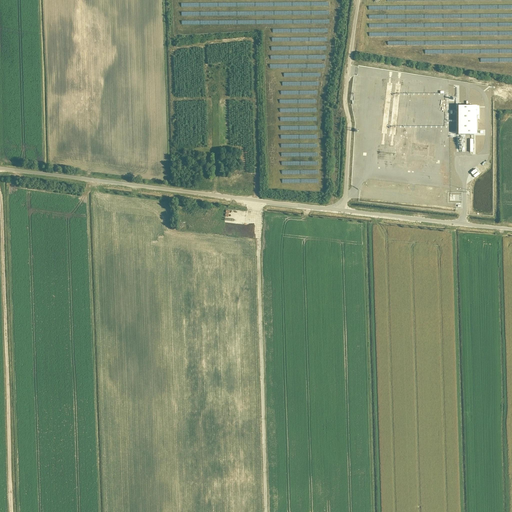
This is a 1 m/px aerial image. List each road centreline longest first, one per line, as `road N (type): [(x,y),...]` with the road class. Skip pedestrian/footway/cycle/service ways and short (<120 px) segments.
road 1 (track): [(0,198),(11,511)]
road 2 (track): [(265,511),(258,201)]
road 3 (residential): [(258,201),(0,169)]
road 4 (unclassified): [(258,201),(511,229)]
road 5 (track): [(340,211),(357,0)]
